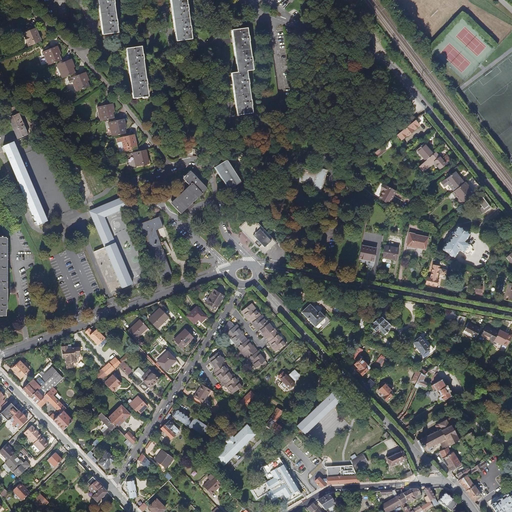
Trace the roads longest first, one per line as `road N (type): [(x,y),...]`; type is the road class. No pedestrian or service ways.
road 1 (residential): [(511,213),(388,63),(297,26),(277,8),(256,11),(241,0)]
road 2 (residential): [(253,280),(403,438),(421,482)]
road 3 (tertiary): [(511,314),(253,268)]
road 4 (tertiary): [(232,272),(0,355)]
road 5 (unclassified): [(0,87),(133,184)]
road 6 (residential): [(110,488),(0,374)]
road 7 (residential): [(110,488),(195,358)]
road 8 (unclassified): [(248,264),(224,233),(207,166),(195,159),(170,166)]
road 9 (unknown): [(317,276),(332,174),(314,143)]
road 10 (residential): [(421,482),(328,489),(290,511)]
road 11 (residential): [(87,64),(170,166)]
road 12 (unclassified): [(133,184),(233,269)]
